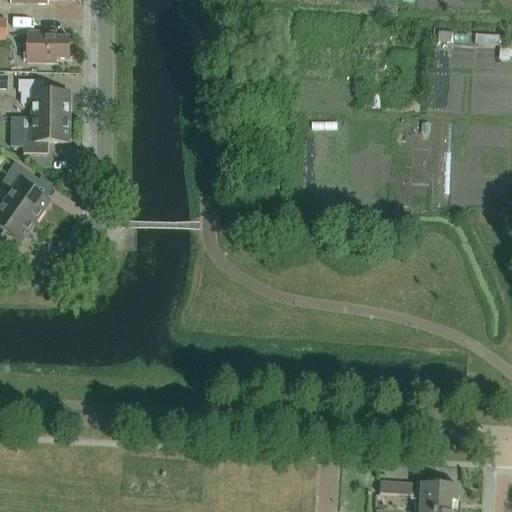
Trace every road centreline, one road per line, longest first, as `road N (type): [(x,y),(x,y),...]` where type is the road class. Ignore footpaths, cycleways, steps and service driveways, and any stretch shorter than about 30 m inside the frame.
road 1 (residential): [(511,439),(0,410)]
road 2 (residential): [(81,251),(101,224),(105,0)]
